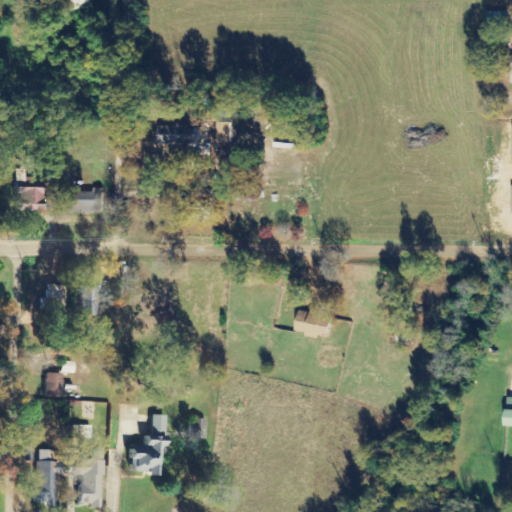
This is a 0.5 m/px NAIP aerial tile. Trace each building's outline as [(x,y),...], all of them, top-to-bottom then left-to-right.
[(67,0),(69,10),(88,8),(86,0),(67,0)] [(203,128),(158,127),(158,144),(202,145),(203,128)] [(39,212),(38,181),(12,182),(13,213),(39,212)] [(102,213),(103,188),(92,188),(92,193),(82,192),(82,188),(71,187),(71,213),(102,213)] [(253,202),(254,191),(237,190),(236,202),(253,202)] [(95,317),(95,288),(79,288),(78,317),(95,317)] [(299,311),(295,333),(328,340),(332,319),(324,318),(325,313),(311,310),(310,313),(299,311)] [(60,399),(60,375),(43,374),(43,398),(60,399)] [(164,416),(149,416),(148,446),(128,445),(126,473),(144,474),(144,477),(156,478),(157,455),(162,456),(164,416)] [(204,420),(188,419),(187,440),(203,440),(204,420)] [(60,452),(34,451),(32,506),(53,506),(54,475),(59,476),(60,452)] [(100,461),(69,460),(68,477),(76,477),(75,505),(88,505),(88,509),(99,509),(100,461)]
